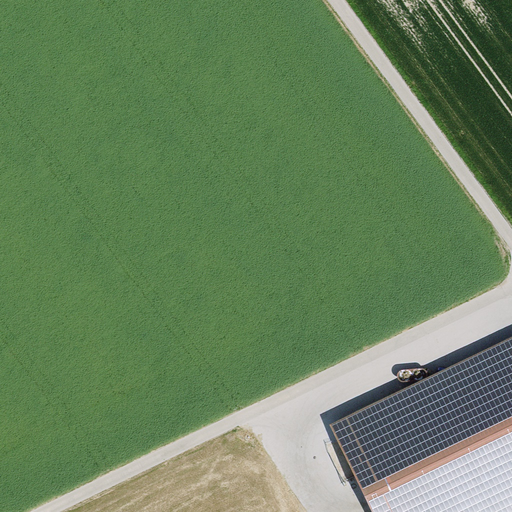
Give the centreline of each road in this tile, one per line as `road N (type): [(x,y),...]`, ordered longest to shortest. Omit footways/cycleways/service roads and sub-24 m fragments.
road 1 (track): [(511,277),(36,511)]
road 2 (track): [(511,216),(356,0)]
